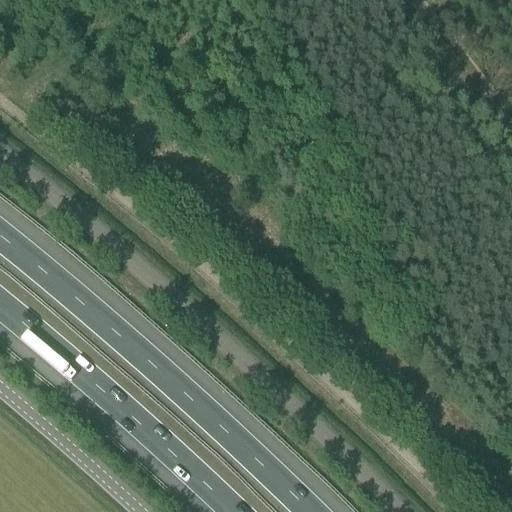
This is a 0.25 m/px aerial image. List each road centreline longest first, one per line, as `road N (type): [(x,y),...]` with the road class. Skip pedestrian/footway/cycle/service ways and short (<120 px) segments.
road 1 (unclassified): [(394,511),(260,375),(0,147)]
road 2 (motorway): [(315,511),(0,231)]
road 3 (motorway): [(0,317),(221,511)]
road 4 (unclassified): [(132,511),(0,390)]
